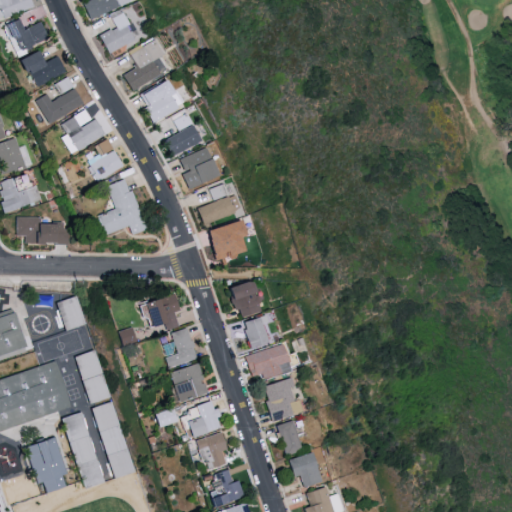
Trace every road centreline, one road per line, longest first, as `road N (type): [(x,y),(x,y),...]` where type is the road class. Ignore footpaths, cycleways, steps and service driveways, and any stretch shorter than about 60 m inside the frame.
road 1 (residential): [(275,511),(160,181),(76,50),(56,0)]
road 2 (residential): [(0,265),(191,268)]
